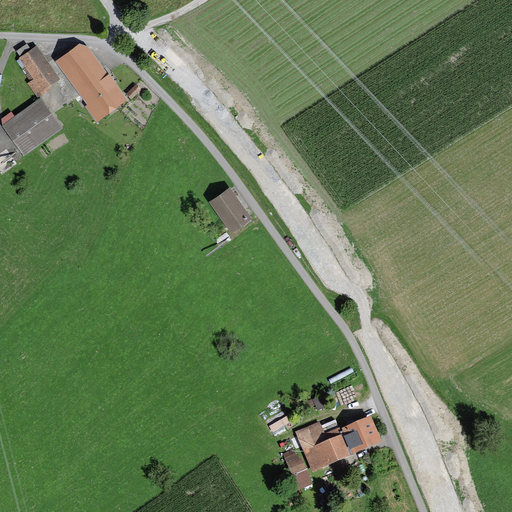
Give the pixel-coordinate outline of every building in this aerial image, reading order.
[(96,122),(127,100),(109,74),(108,75),(83,41),(55,61),(87,104),(84,106),(96,122)] [(31,49),(27,43),(16,51),(20,57),(18,58),(24,67),(21,69),(29,82),(27,83),(38,99),(50,90),(48,88),(60,80),(37,45),(31,49)] [(131,100),(140,90),(135,85),(126,95),(131,100)] [(63,128),(41,98),(15,117),(11,111),(1,119),(2,126),(24,156),(63,128)] [(231,233),(252,218),(230,187),(209,202),(231,233)] [(288,410),(267,417),(272,433),(293,426),(288,410)] [(343,434),(340,435),(350,459),(382,445),(371,418),(342,431),(343,434)] [(319,422),(294,433),(312,475),(350,459),(340,435),(337,430),(325,435),(319,422)] [(313,485),(301,458),(299,459),(297,454),(295,455),(293,450),(282,454),(295,486),(292,488),(294,493),(313,485)]
